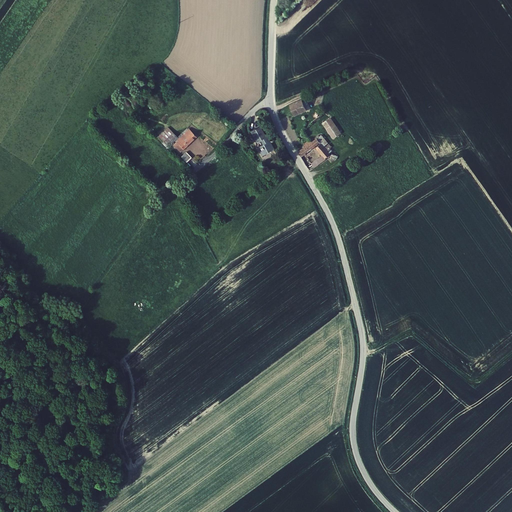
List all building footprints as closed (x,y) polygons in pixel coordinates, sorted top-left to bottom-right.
[(302,101),(290,106),(294,116),(306,111),(302,101)] [(331,117),(322,123),(333,140),(342,134),(331,117)] [(262,155),(275,148),(269,138),(269,139),(261,125),(251,131),(258,142),(261,140),(263,144),(257,147),(262,155)] [(156,136),(166,145),(175,136),(165,126),(156,136)] [(172,143),(179,150),(193,133),(186,126),(175,139),(173,140),(174,141),(172,143)] [(321,132),(316,136),(324,144),(329,140),(321,132)] [(316,136),(313,138),(313,136),(305,142),(306,146),(300,151),(311,171),(331,153),(324,144),(316,136)] [(187,147),(182,153),(187,157),(192,152),(187,147)]
